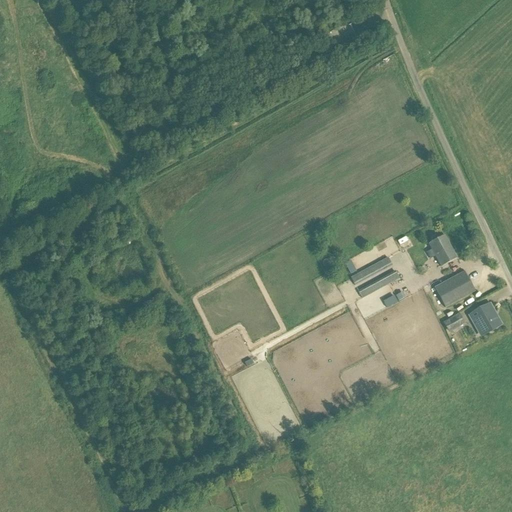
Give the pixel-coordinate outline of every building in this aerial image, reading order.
[(357,30),(363,26),(359,18),(352,22),(357,30)] [(444,235),(428,244),(432,250),(427,253),(430,259),(435,256),(441,267),(457,258),(444,235)] [(324,256),(328,264),(337,260),(333,251),(324,256)] [(434,288),(440,298),(445,307),(476,289),(465,270),(434,288)] [(359,292),(363,300),(400,280),(396,272),(359,292)] [(470,316),(477,329),(482,326),(486,333),(487,333),(492,332),(495,328),(501,325),(490,305),(470,316)] [(459,315),(445,323),(449,332),(464,324),(459,315)]
